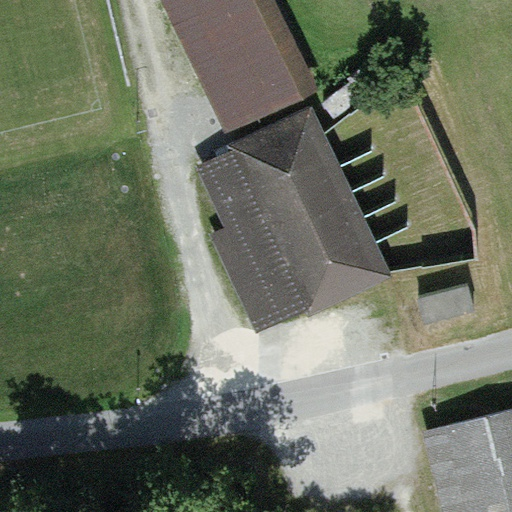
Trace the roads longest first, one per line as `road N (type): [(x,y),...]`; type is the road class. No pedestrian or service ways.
road 1 (track): [(0,421),(224,383),(317,392),(401,381),(511,352)]
road 2 (track): [(349,511),(317,392)]
